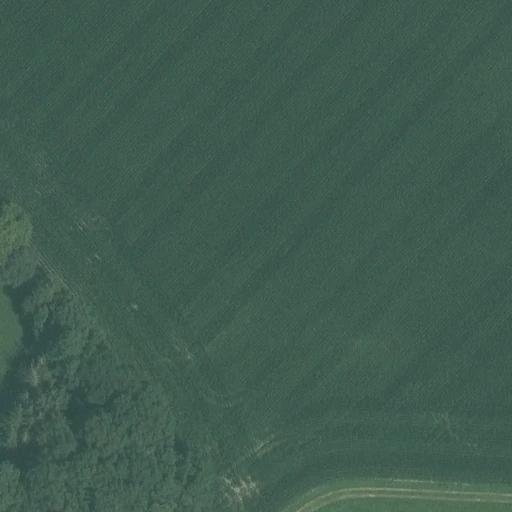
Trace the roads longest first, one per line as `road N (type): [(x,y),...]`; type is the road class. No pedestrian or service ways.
road 1 (unclassified): [(0,217),(211,511)]
road 2 (track): [(307,511),(360,487),(511,493)]
